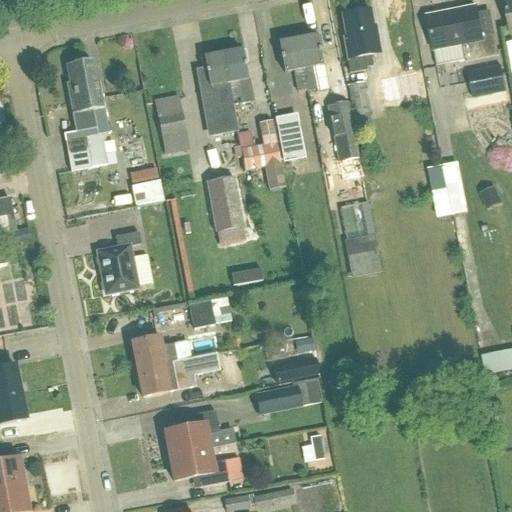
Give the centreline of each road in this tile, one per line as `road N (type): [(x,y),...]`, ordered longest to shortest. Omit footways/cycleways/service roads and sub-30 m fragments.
road 1 (residential): [(102,511),(12,40)]
road 2 (unclassified): [(12,40),(221,0)]
